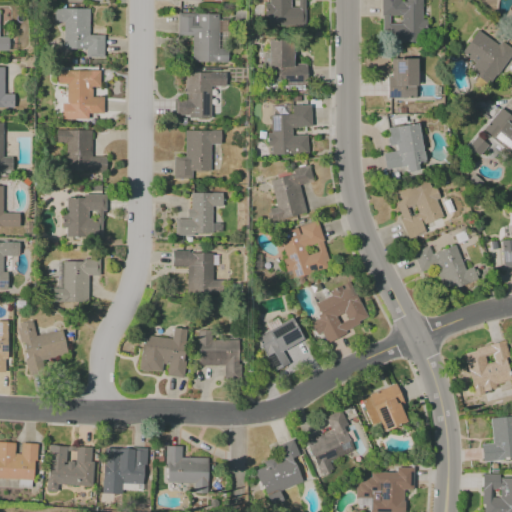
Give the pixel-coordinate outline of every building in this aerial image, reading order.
[(268,0),(306,0),(306,25),(268,25),(268,17),(264,17),(264,3),(268,3),(268,0)] [(421,0),(423,42),(392,43),(391,24),(400,24),(400,17),(381,17),(381,0),(421,0)] [(52,8),(89,9),(89,35),(104,35),(104,58),(82,58),(82,50),(63,50),(63,22),(52,22),(52,8)] [(178,13),(219,14),(218,48),(227,48),(227,63),(191,63),(191,36),(178,36),(178,13)] [(477,30),(497,45),(500,41),(511,49),(511,53),(488,86),(468,72),(474,63),(460,53),(477,30)] [(0,36),(10,36),(10,52),(0,52),(0,36)] [(267,39),(292,38),(293,63),(306,63),(306,84),(267,85),(267,39)] [(390,59),(415,59),(416,98),(388,99),(387,78),(391,78),(390,59)] [(0,65),(4,66),(4,93),(15,93),(15,108),(0,107),(0,65)] [(57,71),(92,70),(92,97),(102,96),(103,113),(66,114),(65,85),(57,85),(57,71)] [(176,72),(226,74),(226,86),(211,85),(210,120),(174,119),(176,72)] [(265,113),(291,112),(291,106),(313,105),(315,156),(273,157),(273,147),(266,147),(265,113)] [(500,108),(511,117),(511,119),(508,124),(510,125),(511,123),(511,155),(482,131),(500,108)] [(0,122),(3,122),(2,158),(15,158),(15,172),(0,171),(0,122)] [(387,128),(416,123),(423,163),(416,165),(417,171),(398,174),(397,168),(386,170),(383,154),(392,152),(387,128)] [(173,158),(183,158),(184,129),(221,130),(220,145),(210,144),(210,172),(192,172),(192,179),(172,179),(173,158)] [(58,131),(91,131),(91,155),(107,155),(107,174),(58,174),(58,131)] [(476,137),(488,147),(479,156),(468,147),(476,137)] [(268,181),(293,175),(291,169),(310,164),(314,182),(300,186),(308,214),(273,223),(268,206),(274,205),(268,181)] [(391,193),(427,180),(429,186),(434,185),(439,198),(437,199),(443,219),(422,225),(425,233),(407,239),(391,193)] [(0,183),(2,183),(3,212),(20,212),(20,227),(0,227),(0,183)] [(185,208),(189,208),(189,193),(222,192),(223,207),(213,207),(213,236),(174,237),(174,219),(185,218),(185,208)] [(65,196),(84,196),(84,194),(105,194),(105,238),(64,238),(64,229),(61,229),(61,209),(65,209),(65,196)] [(275,235),(318,221),(332,267),(289,280),(275,235)] [(500,241),(511,239),(511,268),(503,269),(500,241)] [(0,243),(21,243),(21,257),(4,257),(3,272),(8,272),(8,293),(0,293),(0,243)] [(432,254),(456,246),(464,269),(472,266),(477,282),(445,292),(432,254)] [(412,254),(429,248),(434,264),(418,269),(412,254)] [(198,268),(170,267),(171,251),(213,251),(213,266),(213,287),(198,287),(198,268)] [(58,260),(101,260),(102,276),(90,276),(90,303),(59,303),(58,260)] [(356,298),(368,318),(356,325),(356,326),(343,334),(327,344),(321,333),(316,336),(310,324),(321,319),(314,305),(331,296),(328,292),(340,286),(342,290),(345,289),(343,285),(348,282),(356,298)] [(256,338),(291,318),(303,340),(282,351),(289,364),(274,371),(256,338)] [(15,325),(33,320),(37,335),(62,329),(71,364),(28,375),(15,325)] [(0,322),(7,322),(7,334),(8,334),(8,361),(6,361),(6,372),(0,372),(0,322)] [(144,334),(169,338),(170,328),(190,330),(184,379),(165,376),(167,365),(162,364),(160,377),(139,373),(144,334)] [(197,330),(211,330),(211,338),(238,338),(238,366),(197,366),(197,330)] [(465,352),(504,342),(508,359),(506,359),(511,382),(474,391),(465,352)] [(368,396),(395,385),(403,404),(400,405),(407,422),(383,432),(368,396)] [(306,443),(331,432),(324,417),(340,410),(348,427),(344,428),(353,449),(317,465),(306,443)] [(489,420),(511,416),(511,460),(482,462),(481,446),(492,446),(489,420)] [(255,474),(266,469),(262,459),(281,451),(279,446),(295,439),(312,478),(265,498),(255,474)] [(0,442),(15,444),(15,454),(20,454),(21,444),(38,445),(37,469),(34,469),(34,481),(0,479),(0,442)] [(49,445),(67,447),(66,460),(74,461),(75,447),(95,449),(92,487),(58,485),(57,494),(46,493),(49,445)] [(165,446),(182,447),(182,456),(208,457),(207,491),(194,491),(194,485),(164,484),(165,446)] [(105,451),(117,452),(117,457),(126,458),(127,447),(147,448),(145,487),(104,485),(105,451)] [(354,511),(355,471),(395,473),(396,467),(413,468),(411,511),(354,511)] [(481,511),(483,475),(511,475),(511,511),(481,511)]
